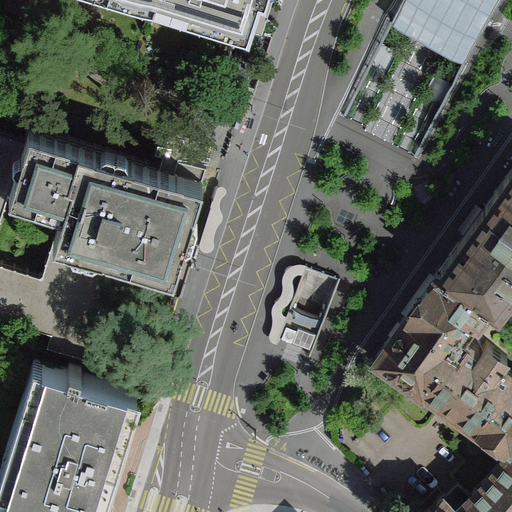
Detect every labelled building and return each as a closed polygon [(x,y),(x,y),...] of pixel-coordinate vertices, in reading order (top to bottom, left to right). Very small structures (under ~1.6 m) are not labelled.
[(258,0),(154,0),(154,1),(249,30),(258,0)] [(398,0),(389,16),(430,39),(467,60),(488,21),(499,0),(398,0)] [(63,205),(54,237),(118,255),(175,273),(204,177),(30,124),(26,137),(10,189),(63,205)] [(0,223),(10,189),(26,137),(0,128),(0,223)] [(511,170),(486,206),(511,224),(511,170)] [(220,186),(218,189),(200,246),(201,250),(205,253),(209,253),(215,248),(216,246),(215,240),(216,236),(216,231),(218,227),(221,223),(223,221),(224,217),(224,213),(222,210),(220,205),(222,199),(225,196),(227,193),(227,190),(226,187),(223,186),(220,186)] [(511,295),(511,224),(486,206),(441,269),(491,305),(501,311),(511,295)] [(0,259),(0,315),(52,331),(49,346),(87,358),(114,267),(118,255),(54,237),(44,273),(0,259)] [(172,284),(175,273),(118,255),(114,267),(172,284)] [(283,334),(293,309),(310,266),(300,264),(292,266),(284,274),(283,279),(284,289),(282,295),(279,300),(276,304),(274,307),(272,313),(273,318),(273,324),(272,328),(270,333),(270,337),(271,341),(273,343),(278,345),(280,343),(281,341),(283,334)] [(510,447),(511,448),(511,368),(503,362),(508,355),(488,339),(481,346),(469,337),(462,346),(458,342),(474,320),(478,323),(491,305),(441,269),(378,356),(443,400),(437,406),(454,418),(459,411),(474,422),(475,429),(488,438),(495,437),(510,447)] [(308,314),(293,309),(283,334),(281,341),(292,343),(310,349),(312,344),(322,318),(308,314)] [(44,359),(21,432),(117,461),(121,447),(138,388),(44,359)] [(0,501),(0,505),(1,506),(23,511),(100,511),(117,461),(21,432),(0,501)] [(511,511),(511,448),(510,447),(488,476),(456,506),(444,493),(425,511),(511,511)]
